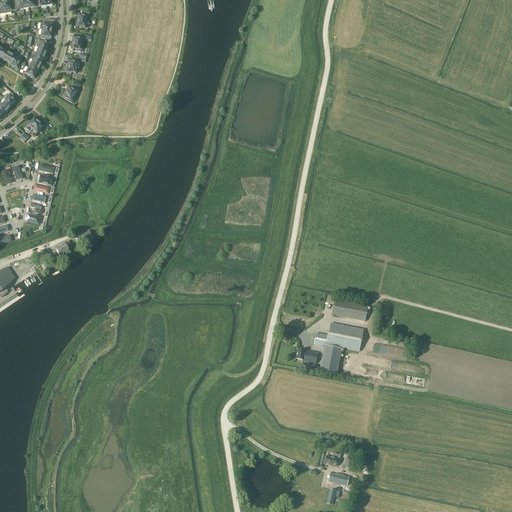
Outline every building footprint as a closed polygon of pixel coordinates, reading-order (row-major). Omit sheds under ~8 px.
[(17,10),(23,9),(21,0),(19,0),(16,0),(16,3),(13,4),(14,11),(18,10),(17,10)] [(34,8),(38,7),(37,0),(34,1),(33,0),(27,0),(29,8),(34,7),(34,8)] [(5,11),(6,14),(11,13),(11,11),(14,11),(13,4),(10,4),(10,1),(4,2),(5,11)] [(85,28),(87,17),(78,15),(76,26),(85,28)] [(40,30),(51,31),(52,25),(49,25),(50,20),(43,21),(42,24),(41,24),(40,29),(40,30)] [(41,35),(40,39),(47,40),(48,37),(51,37),(51,31),(40,30),(40,29),(39,29),(39,33),(42,34),(41,35)] [(80,50),(83,39),(74,37),(71,48),(80,50)] [(40,41),(38,47),(47,50),(49,44),(40,41)] [(47,50),(38,47),(36,53),(38,54),(38,53),(45,56),(47,50)] [(5,52),(1,58),(6,62),(10,55),(6,52),(5,52)] [(10,55),(6,62),(11,65),(16,58),(17,56),(11,53),(10,55)] [(35,58),(43,62),(45,56),(38,53),(38,54),(36,53),(34,57),(36,58),(35,58)] [(35,58),(36,58),(34,57),(31,63),(40,68),(43,62),(35,58)] [(16,58),(11,65),(14,66),(13,67),(17,69),(19,65),(21,61),(16,58)] [(76,73),(78,63),(69,61),(67,72),(76,73)] [(30,69),(37,73),(40,68),(31,63),(28,68),(30,69)] [(35,75),(37,73),(30,69),(28,68),(25,73),(30,76),(30,77),(34,79),(36,75),(35,75)] [(72,99),(77,92),(69,87),(63,97),(68,99),(67,100),(72,104),(74,100),(72,99)] [(3,98),(6,101),(12,107),(14,104),(14,105),(17,102),(14,99),(13,100),(7,95),(4,99),(3,98)] [(6,101),(2,105),(8,110),(12,107),(6,101)] [(0,109),(4,114),(8,110),(2,105),(0,103),(0,109)] [(30,132),(33,130),(32,130),(39,123),(37,122),(38,121),(34,117),(32,120),(33,121),(28,126),(26,128),(30,132)] [(32,130),(33,130),(37,134),(41,129),(42,129),(44,127),(41,123),(40,124),(39,123),(32,130)] [(13,167),(18,181),(24,179),(19,165),(17,165),(13,167)] [(53,176),(54,171),(55,168),(40,166),(38,173),(50,175),(53,176)] [(2,170),(6,185),(12,183),(8,168),(4,169),(2,170)] [(51,187),(52,184),(53,178),(53,179),(40,176),(38,184),(51,187)] [(34,191),(48,194),(50,189),(47,188),(35,186),(34,191)] [(33,195),(32,201),(45,204),(46,198),(33,195)] [(28,215),(26,223),(40,227),(41,222),(42,218),(28,215)] [(80,241),(91,237),(89,230),(77,235),(80,241)] [(0,239),(0,242),(0,244),(1,246),(13,242),(11,236),(2,239),(0,239)] [(61,257),(69,251),(64,244),(56,249),(57,251),(57,252),(59,255),(60,255),(61,257)] [(38,260),(43,267),(47,264),(43,258),(38,260)] [(0,292),(3,290),(3,289),(10,285),(9,283),(13,281),(6,269),(0,272),(0,292)] [(331,315),(364,321),(367,306),(334,300),(331,315)] [(327,337),(315,335),(313,346),(325,348),(325,347),(337,349),(338,347),(359,351),(362,331),(329,325),(327,337)] [(325,347),(325,348),(322,365),(334,368),(337,349),(325,347)] [(316,364),(318,353),(305,351),(304,352),(297,350),(296,359),(303,361),(303,362),(316,364)] [(333,453),(332,456),(327,455),(325,464),(336,467),(338,461),(339,461),(340,455),(333,453)] [(351,468),(353,461),(346,460),(344,467),(351,468)] [(347,486),(349,477),(331,473),(329,482),(347,486)] [(335,497),(322,495),(321,501),(333,504),(335,497)]
